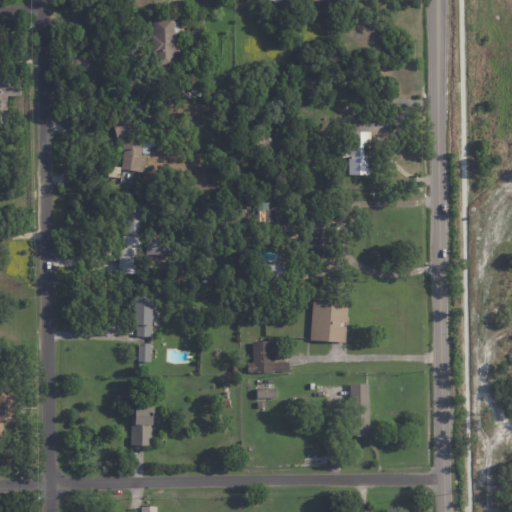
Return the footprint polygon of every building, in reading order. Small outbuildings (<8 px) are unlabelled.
[(179,22),(180,52),(175,52),(175,67),(170,67),(170,79),(161,79),(161,68),(158,68),(157,51),(153,51),(152,35),(154,35),(153,18),(173,17),(173,13),(180,13),(181,18),(174,18),(174,21),(179,21),(179,22)] [(0,77),(16,77),(16,85),(18,85),(18,90),(22,90),(22,95),(7,96),(7,115),(0,115),(0,77)] [(136,108),(136,99),(149,99),(149,109),(136,108)] [(142,154),(141,160),(145,160),(144,172),(121,169),(124,150),(121,137),(117,137),(113,119),(134,113),(142,149),(142,154)] [(372,132),(372,172),(350,172),(350,156),(344,156),(344,143),(351,143),(351,131),(372,131),(372,132)] [(150,152),(149,154),(142,154),(143,136),(156,137),(156,146),(150,146),(150,152)] [(260,144),(273,142),(273,145),(271,145),(272,149),(261,150),(260,144)] [(120,177),(108,177),(109,166),(121,167),(120,177)] [(270,203),(270,218),(268,218),(268,223),(261,223),(261,218),(258,218),(258,202),(270,202),(270,203)] [(119,273),(120,247),(123,247),(123,235),(125,235),(125,213),(148,213),(148,218),(151,218),(151,223),(144,222),(144,232),(148,232),(148,235),(147,235),(146,242),(175,243),(174,251),(172,251),(172,254),(169,254),(169,255),(146,254),(147,246),(143,246),(142,274),(119,273)] [(334,223),(335,224),(329,253),(303,248),(309,218),(334,223)] [(168,260),(189,262),(188,274),(167,272),(168,260)] [(282,265),(286,265),(286,279),(262,277),(263,264),(282,265)] [(149,337),(136,336),(137,324),(134,324),(135,295),(158,296),(158,313),(159,313),(159,321),(158,321),(158,322),(160,322),(160,326),(153,326),(153,327),(152,327),(151,337),(149,337)] [(350,303),(347,341),(312,338),(315,301),(350,303)] [(237,318),(225,318),(225,306),(237,306),(237,318)] [(274,343),(274,363),(289,362),(289,371),(274,372),(274,373),(248,373),(247,363),(253,363),(252,342),(274,341),(274,343)] [(149,343),(151,343),(150,362),(138,362),(138,343),(149,343)] [(370,434),(352,434),(351,382),(370,382),(370,434)] [(0,438),(0,387),(10,387),(10,394),(19,394),(19,421),(9,421),(9,422),(5,422),(5,421),(3,421),(4,438),(0,438)] [(256,388),(275,388),(276,397),(271,397),(271,398),(268,398),(268,397),(257,397),(256,388)] [(154,413),(154,425),(152,425),(152,446),(131,445),(132,406),(137,407),(137,400),(153,401),(153,408),(152,408),(152,412),(154,413)]
